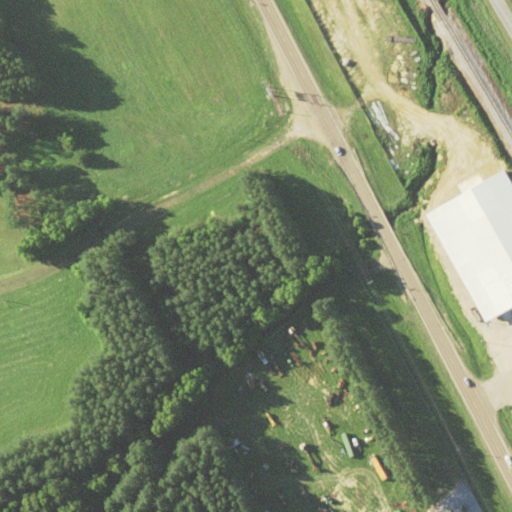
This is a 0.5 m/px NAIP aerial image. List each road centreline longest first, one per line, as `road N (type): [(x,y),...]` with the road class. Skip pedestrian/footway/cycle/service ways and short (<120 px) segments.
road 1 (residential): [(322,118),(0,289)]
road 2 (primary): [(511,483),(384,238)]
road 3 (primary): [(371,216),(259,0)]
